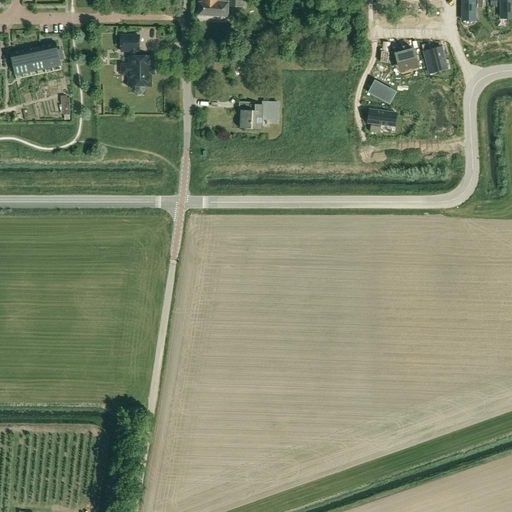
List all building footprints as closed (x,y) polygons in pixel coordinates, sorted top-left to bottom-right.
[(199,15),(229,16),(229,7),(244,8),(244,0),(228,0),(228,2),(221,2),(221,0),(200,0),(200,3),(199,3),(199,15)] [(474,0),(463,0),(463,20),(474,20),(474,0)] [(511,0),(501,0),(501,19),(511,19),(511,0)] [(129,76),(129,86),(135,86),(135,91),(137,93),(142,93),(144,91),(144,86),(151,86),(151,57),(136,57),(136,51),(139,51),(139,36),(121,36),(121,51),(130,51),(130,57),(129,57),(129,64),(121,64),(121,76),(129,76)] [(55,43),(40,46),(46,73),(53,72),(52,67),(60,65),(59,60),(63,59),(62,53),(58,54),(55,43)] [(40,46),(26,49),(31,72),(45,69),(46,73),(40,46)] [(400,53),(395,54),(398,67),(416,62),(413,49),(408,50),(407,46),(398,48),(400,53)] [(441,48),(424,53),(430,73),(447,69),(441,48)] [(26,49),(10,52),(15,75),(31,72),(26,49)] [(382,52),(380,62),(388,63),(389,53),(382,52)] [(376,81),(369,93),(385,101),(392,90),(376,81)] [(239,128),(261,130),(262,118),(277,120),(278,104),(263,102),(263,105),(250,104),(250,111),(241,110),(239,128)] [(393,112),(369,109),(367,123),(371,124),(370,132),(380,133),(381,125),(392,126),(393,112)]
